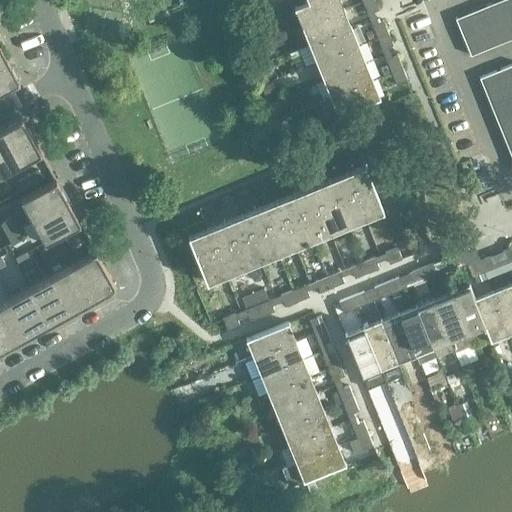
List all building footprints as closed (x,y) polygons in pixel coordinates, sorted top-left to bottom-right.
[(343,10),(338,0),(317,0),(311,3),(310,1),(294,8),(295,9),(297,8),(304,25),(343,10)] [(379,9),(375,0),(367,0),(363,2),(368,14),(379,9)] [(511,0),(497,0),(456,17),(471,54),(511,37),(511,0)] [(350,27),(343,10),(304,25),(311,43),(350,27)] [(388,32),(383,20),(372,24),(377,36),(388,32)] [(357,45),(350,27),(311,43),(318,60),(357,45)] [(393,44),(388,32),(377,36),(382,49),(393,44)] [(364,62),(357,45),(318,60),(325,78),(364,62)] [(403,67),(398,55),(386,59),(391,71),(403,67)] [(0,90),(19,80),(12,66),(8,59),(0,62),(0,90)] [(511,59),(479,73),(511,153),(511,59)] [(371,80),(364,62),(325,78),(332,95),(371,80)] [(407,79),(403,67),(391,71),(396,83),(407,79)] [(380,97),(380,96),(378,96),(371,80),(332,95),(339,112),(337,113),(338,115),(380,97)] [(41,151),(32,135),(21,116),(1,127),(21,162),(41,151)] [(21,162),(1,127),(0,127),(0,172),(1,174),(21,162)] [(383,210),(364,163),(363,164),(364,166),(347,172),(364,215),(381,208),(382,210),(383,210)] [(38,169),(28,175),(33,184),(43,178),(38,169)] [(364,215),(347,172),(329,179),(347,222),(364,215)] [(33,184),(28,175),(17,181),(22,190),(33,184)] [(32,219),(68,200),(56,178),(20,197),(32,219)] [(347,222),(329,179),(312,186),(329,229),(347,222)] [(329,229),(312,186),(295,194),(312,236),(329,229)] [(312,236),(295,194),(277,201),(295,243),(312,236)] [(44,241),(80,222),(68,200),(32,219),(44,241)] [(295,243),(277,201),(260,208),(277,251),(295,243)] [(277,251),(260,208),(242,215),(260,258),(277,251)] [(260,258),(242,215),(225,222),(242,265),(260,258)] [(1,223),(7,234),(15,229),(10,218),(1,223)] [(242,265),(225,222),(207,229),(225,272),(242,265)] [(21,239),(15,229),(7,234),(13,244),(21,239)] [(225,272),(207,229),(191,236),(190,234),(188,235),(207,281),(209,281),(208,279),(225,272)] [(65,237),(69,246),(80,240),(75,231),(65,237)] [(50,245),(55,254),(65,248),(60,239),(50,245)] [(511,259),(511,246),(503,251),(507,262),(511,259)] [(402,258),(398,247),(385,252),(390,263),(402,258)] [(16,257),(20,266),(31,260),(26,251),(16,257)] [(115,285),(96,251),(75,262),(94,297),(115,285)] [(461,264),(456,253),(444,258),(448,269),(461,264)] [(497,266),(494,260),(492,255),(480,260),(485,271),(497,266)] [(379,267),(377,262),(375,256),(363,261),(367,272),(379,267)] [(485,271),(480,260),(468,265),(472,276),(485,271)] [(367,272),(363,261),(350,266),(355,277),(367,272)] [(94,297),(75,262),(54,274),(73,308),(94,297)] [(438,274),(436,268),(433,263),(421,268),(426,279),(438,274)] [(426,279),(421,268),(409,272),(414,284),(426,279)] [(345,281),(342,276),(340,270),(328,275),(332,286),(345,281)] [(73,308),(54,274),(33,285),(52,320),(73,308)] [(332,286),(328,275),(315,280),(320,291),(332,286)] [(403,288),(400,281),(399,277),(386,282),(391,293),(403,288)] [(391,293),(386,282),(374,287),(379,298),(391,293)] [(484,323),(475,299),(476,298),(469,282),(468,283),(468,285),(451,291),(467,331),(484,323)] [(310,296),(307,290),(305,284),(293,289),(297,301),(310,296)] [(511,328),(511,288),(510,284),(493,292),(508,330),(511,328)] [(52,320),(33,285),(12,296),(31,331),(52,320)] [(297,301),(293,289),(281,294),(285,305),(297,301)] [(368,302),(366,296),(364,291),(351,296),(356,307),(368,302)] [(467,331),(451,291),(434,298),(450,338),(467,331)] [(508,330),(493,292),(476,298),(475,299),(484,323),(491,340),(493,339),(492,337),(508,330)] [(31,331),(12,296),(0,303),(0,323),(10,343),(31,331)] [(356,307),(351,296),(339,301),(344,312),(356,307)] [(450,338),(434,298),(416,306),(432,345),(450,338)] [(275,310),(270,299),(258,304),(262,315),(275,310)] [(262,315),(258,304),(246,308),(250,320),(262,315)] [(436,354),(432,345),(416,306),(399,313),(415,352),(419,361),(436,354)] [(240,324),(238,318),(235,313),(223,318),(227,329),(240,324)] [(415,352),(399,313),(382,320),(397,359),(415,352)] [(326,328),(321,315),(310,320),(315,332),(326,328)] [(397,359),(382,320),(364,327),(380,366),(397,359)] [(294,340),(287,323),(289,323),(289,321),(246,338),(247,340),(249,339),(256,356),(294,340)] [(0,348),(10,343),(0,323),(0,348)] [(380,366),(364,327),(347,334),(347,332),(345,333),(362,375),(364,375),(363,373),(380,366)] [(331,340),(326,328),(315,332),(320,344),(331,340)] [(301,358),(294,340),(256,356),(263,374),(301,358)] [(340,362),(335,350),(324,355),(329,367),(340,362)] [(309,375),(301,358),(263,374),(270,391),(309,375)] [(345,375),(340,362),(329,367),(334,379),(345,375)] [(316,393),(309,375),(270,391),(277,408),(316,393)] [(354,397),(349,385),(338,390),(343,402),(354,397)] [(343,402),(338,390),(331,392),(336,405),(343,402)] [(323,410),(316,393),(277,408),(284,426),(323,410)] [(359,410),(354,397),(343,402),(348,414),(359,410)] [(330,428),(323,410),(284,426),(291,443),(330,428)] [(368,432),(363,420),(352,424),(353,427),(357,437),(368,432)] [(357,437),(353,427),(346,430),(350,439),(357,437)] [(337,445),(330,428),(291,443),(298,461),(337,445)] [(373,444),(368,432),(357,437),(361,447),(362,449),(373,444)] [(361,447),(357,437),(350,439),(355,450),(361,447)] [(346,463),(346,462),(345,461),(344,462),(337,445),(298,461),(305,478),(303,478),(304,480),(346,463)]
